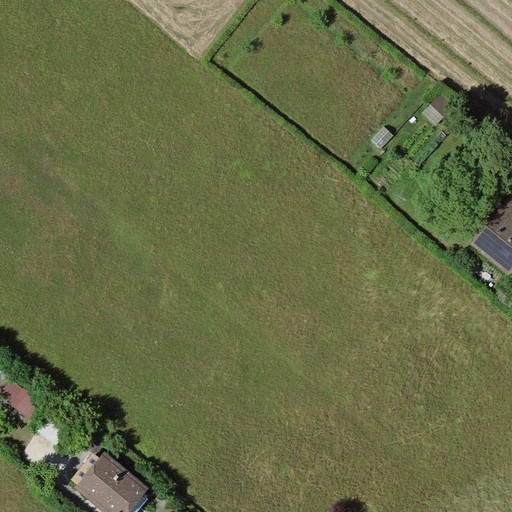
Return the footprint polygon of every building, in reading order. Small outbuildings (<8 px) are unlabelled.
[(511,200),(477,246),(511,272),(511,270),(511,200)] [(511,292),(507,289),(500,300),(510,307),(511,303),(511,292)] [(9,380),(1,397),(37,414),(45,397),(9,380)] [(71,428),(52,412),(37,431),(56,447),(71,428)] [(128,511),(147,490),(107,457),(102,462),(95,456),(76,479),(84,486),(82,488),(110,511),(128,511)]
